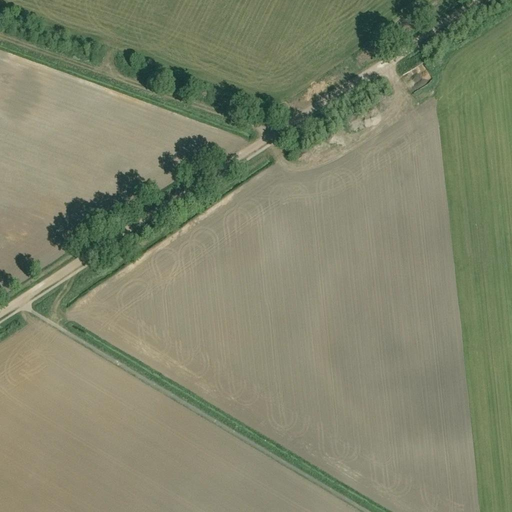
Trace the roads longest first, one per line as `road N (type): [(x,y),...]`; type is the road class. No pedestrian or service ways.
road 1 (track): [(478,0),(0,316)]
road 2 (unknown): [(0,36),(269,137)]
